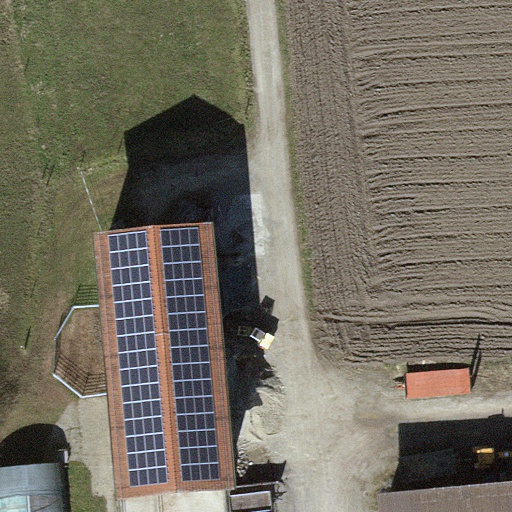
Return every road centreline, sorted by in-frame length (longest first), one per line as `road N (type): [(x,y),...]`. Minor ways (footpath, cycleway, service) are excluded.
road 1 (residential): [(326,511),(318,362),(281,94)]
road 2 (unknown): [(321,421),(511,418)]
